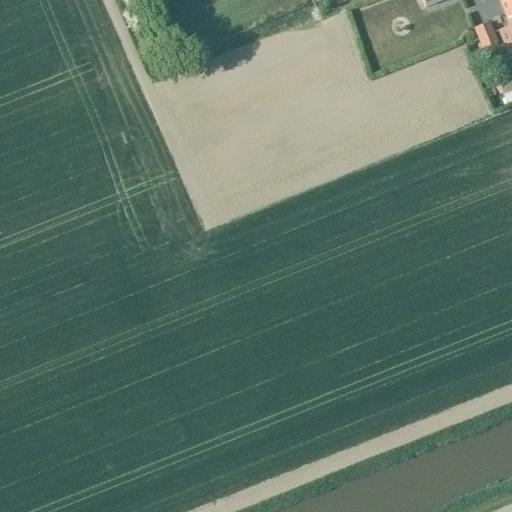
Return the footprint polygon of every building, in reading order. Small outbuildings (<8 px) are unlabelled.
[(420,0),(424,9),(446,0),(420,0)] [(500,2),(511,27),(511,26),(511,0),(504,0),(500,2)] [(478,40),(494,34),(490,23),(474,30),(478,40)] [(511,26),(511,27),(511,30),(511,41),(503,45),(508,57),(511,55),(511,26)] [(498,45),(494,34),(478,40),(483,51),(498,45)] [(511,78),(497,84),(503,98),(508,109),(511,107),(511,78)]
